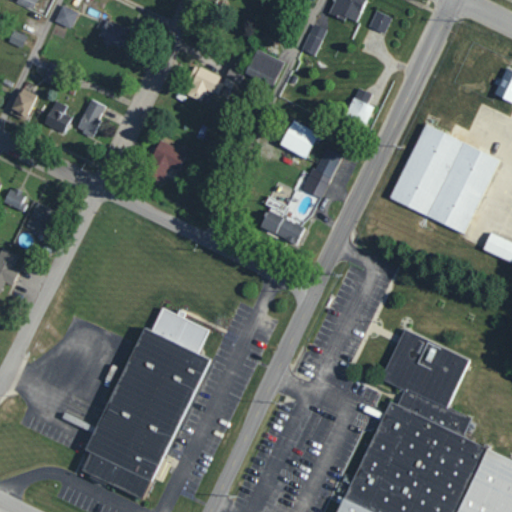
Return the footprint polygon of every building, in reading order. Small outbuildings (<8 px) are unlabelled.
[(17,0),(17,3),(33,9),(36,0),(17,0)] [(355,23),(365,0),(333,0),(329,11),(355,23)] [(54,21),(70,29),(78,12),(62,4),(54,21)] [(392,17),(376,10),(369,27),(384,34),(392,17)] [(126,26),(103,24),(101,44),(124,46),(126,26)] [(326,29),(313,24),(302,50),(315,55),(326,29)] [(22,48),(27,35),(13,30),(8,42),(22,48)] [(283,61),(256,49),(247,68),(256,72),(255,76),(273,84),(283,61)] [(42,81),(51,84),(58,66),(50,63),(42,81)] [(224,78),(197,66),(184,94),(200,101),(206,89),(217,94),(224,78)] [(240,83),(244,72),(231,66),(223,84),(231,88),(234,80),(240,83)] [(495,96),(511,101),(511,71),(503,68),(495,96)] [(10,112),(25,119),(36,95),(21,87),(10,112)] [(371,93),(356,88),(346,116),(367,123),(373,106),(367,104),(371,93)] [(104,104),(88,99),(77,131),(94,136),(104,104)] [(64,132),(71,117),(63,113),(67,106),(54,100),(44,123),(64,132)] [(280,145),(306,158),(318,132),(292,120),(280,145)] [(497,157),(422,124),(389,200),(464,233),(497,157)] [(186,152),(163,140),(145,174),(160,183),(169,166),(177,171),(186,152)] [(341,154),(324,146),(304,190),(321,198),(341,154)] [(3,202),(22,211),(26,204),(21,202),(26,193),(12,186),(3,202)] [(44,232),(51,208),(35,203),(28,228),(44,232)] [(304,227),(268,210),(260,228),(296,244),(304,227)] [(482,250),(511,262),(511,242),(490,233),(482,250)] [(18,256),(0,247),(0,292),(5,282),(11,285),(18,270),(13,268),(18,256)] [(140,326),(87,452),(88,452),(80,472),(146,500),(207,358),(198,354),(209,328),(177,315),(161,308),(151,331),(140,326)] [(511,511),(511,460),(461,441),(470,416),(448,408),(468,356),(401,330),(382,381),(403,389),(397,405),(380,398),(336,511),(511,511)]
